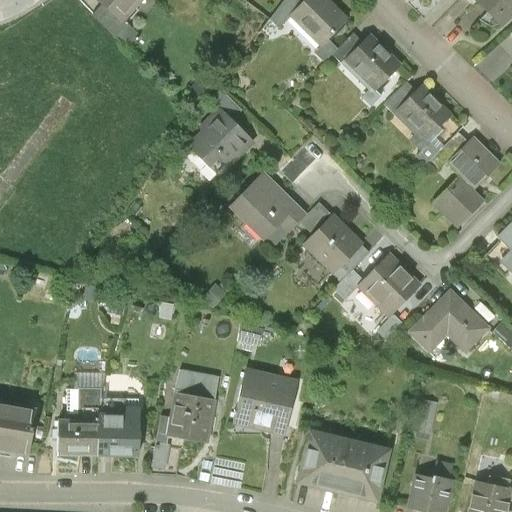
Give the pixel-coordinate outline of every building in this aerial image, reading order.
[(138,0),(92,0),(102,7),(105,10),(106,9),(122,22),(133,9),(132,8),(138,0)] [(283,0),(268,20),(277,29),(289,17),(288,16),(303,0),(283,0)] [(345,20),(324,0),(303,0),(288,16),(289,17),(320,46),(325,40),(345,20)] [(460,0),(469,8),(476,1),(475,0),(460,0)] [(511,0),(475,0),(476,1),(500,24),(511,12),(511,0)] [(105,10),(102,7),(94,17),(119,44),(120,41),(128,49),(139,36),(122,22),(106,9),(105,10)] [(374,41),(368,35),(355,48),(342,61),(343,61),(373,91),(398,66),(374,43),(374,41)] [(335,50),(330,55),(340,64),(343,61),(342,61),(355,48),(346,39),(335,50)] [(330,55),(335,50),(325,40),(320,46),(313,53),(323,63),(330,55)] [(198,80),(190,91),(198,97),(206,86),(198,80)] [(448,117),(420,87),(395,110),(424,140),(448,117)] [(241,110),(219,89),(208,99),(218,109),(218,108),(231,120),(241,110)] [(231,120),(218,108),(218,109),(209,118),(212,120),(187,146),(217,175),(241,151),(242,134),(230,122),(231,120)] [(472,138),(445,164),(458,177),(439,196),(448,204),(440,212),(459,231),(486,204),(473,190),(499,164),(473,138),(472,138)] [(295,207),(262,174),(229,206),(262,239),(278,223),(295,207)] [(304,216),(298,222),(308,231),(326,213),(316,203),(304,216)] [(295,207),(278,223),(287,232),(298,222),(304,216),(295,207)] [(359,244),(331,217),(303,245),(331,273),(359,244)] [(511,218),(493,237),(497,240),(511,255),(511,218)] [(511,265),(511,255),(497,240),(480,257),(501,277),(511,265)] [(417,286),(385,254),(360,280),(355,285),(356,285),(387,316),(417,286)] [(351,271),(335,287),(333,289),(343,299),(355,287),(356,285),(355,285),(360,280),(351,271)] [(213,309),(224,297),(214,287),(202,299),(213,309)] [(484,329),(447,291),(406,332),(421,347),(439,329),(461,351),(484,329)] [(400,325),(392,317),(375,334),(383,341),(400,325)] [(511,344),(511,329),(501,320),(490,331),(507,349),(511,344)] [(217,377),(177,369),(172,393),(175,394),(167,435),(204,442),(217,377)] [(103,384),(104,372),(78,371),(78,383),(103,384)] [(295,382),(244,371),(231,424),(283,436),(295,382)] [(435,405),(422,402),(416,434),(428,437),(435,405)] [(34,411),(0,405),(0,448),(27,453),(34,411)] [(137,408),(119,408),(119,415),(96,415),(96,420),(95,454),(137,455),(137,408)] [(159,445),(165,446),(166,440),(164,439),(168,420),(160,419),(155,444),(159,445)] [(96,420),(56,420),(56,454),(95,454),(96,420)] [(389,453),(310,434),(300,484),(377,502),(389,453)] [(154,449),(151,469),(164,471),(168,446),(165,446),(159,445),(158,450),(154,449)] [(430,477),(415,473),(407,508),(426,511),(442,511),(452,467),(434,463),(430,477)] [(504,511),(510,488),(475,480),(467,511),(504,511)]
